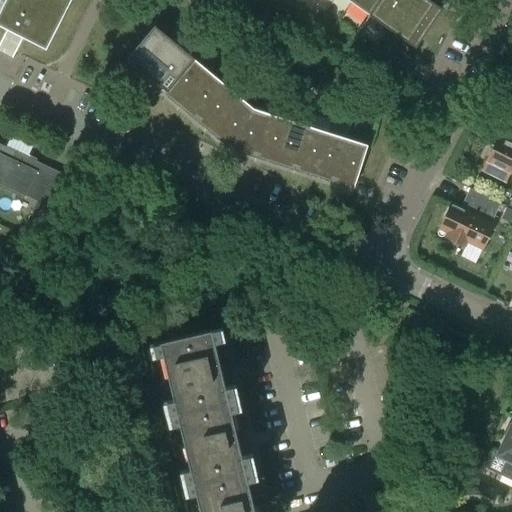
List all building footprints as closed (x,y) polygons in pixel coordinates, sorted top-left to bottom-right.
[(46,49),(70,0),(4,0),(0,9),(0,25),(16,33),(46,49)] [(380,0),(352,0),(351,2),(370,15),(380,0)] [(421,23),(388,0),(380,0),(370,15),(408,42),(415,32),(421,23)] [(388,0),(421,23),(435,3),(429,0),(388,0)] [(193,58),(154,26),(141,42),(180,74),(193,58)] [(166,91),(167,89),(180,74),(141,42),(127,58),(166,91)] [(209,71),(193,58),(180,74),(167,89),(182,104),(209,71)] [(225,84),(209,71),(182,104),(198,117),(225,84)] [(241,97),(225,84),(198,117),(213,130),(241,97)] [(254,108),(241,97),(213,130),(233,146),(254,108)] [(233,146),(257,154),(270,113),(254,108),(233,146)] [(485,161),(511,173),(511,171),(511,170),(511,168),(511,108),(503,125),(497,136),(485,161)] [(257,154),(276,160),(289,119),(270,113),(257,154)] [(276,160),(295,166),(309,126),(289,119),(276,160)] [(295,166),(315,173),(328,132),(309,126),(295,166)] [(315,173),(334,179),(347,138),(328,132),(315,173)] [(347,138),(334,179),(355,185),(368,145),(347,138)] [(45,217),(64,175),(17,153),(0,144),(0,183),(37,201),(32,211),(45,217)] [(499,202),(490,199),(485,209),(466,200),(462,209),(451,203),(439,229),(447,232),(445,237),(465,246),(467,242),(482,249),(494,224),(489,222),(499,202)] [(511,226),(511,212),(505,209),(500,220),(511,226)] [(15,289),(28,295),(37,277),(24,271),(15,289)] [(161,343),(177,411),(227,399),(211,329),(160,341),(161,343)] [(177,411),(194,481),(244,469),(227,399),(177,411)] [(506,438),(497,455),(508,461),(502,473),(511,477),(511,423),(508,425),(504,434),(506,438)] [(254,511),(244,469),(194,481),(201,511),(254,511)]
